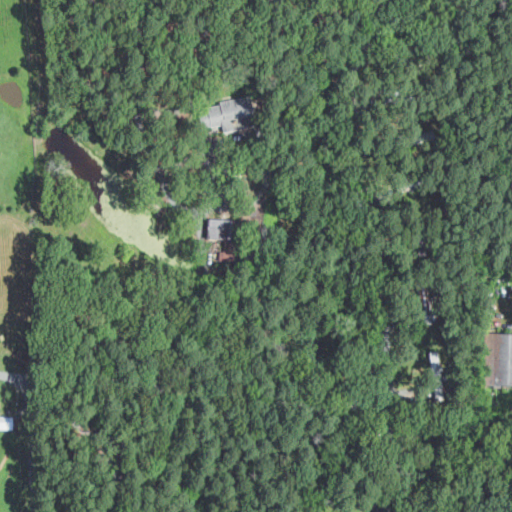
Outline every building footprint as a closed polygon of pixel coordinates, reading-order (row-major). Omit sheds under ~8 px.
[(401,44),(413,44),(413,56),(419,56),(419,65),(393,64),(393,58),(400,58),(401,44)] [(390,95),(416,93),(416,100),(391,103),(390,95)] [(212,127),(222,125),(224,132),(257,125),(251,96),(207,105),(212,127)] [(384,142),(430,131),(432,138),(386,150),(384,142)] [(393,184),(432,173),(434,181),(395,192),(393,184)] [(207,238),(231,239),(231,219),(208,218),(207,238)] [(511,337),(511,332),(484,332),(483,384),(511,385),(511,337)] [(14,417),(0,416),(0,428),(14,429),(14,417)]
